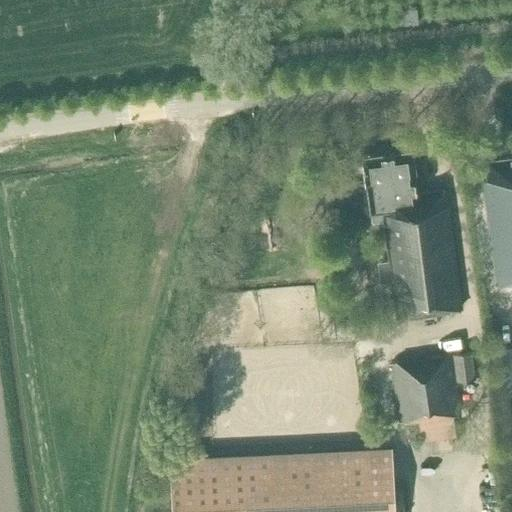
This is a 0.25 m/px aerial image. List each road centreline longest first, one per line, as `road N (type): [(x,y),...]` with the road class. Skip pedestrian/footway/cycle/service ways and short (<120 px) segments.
road 1 (track): [(215,103),(199,127),(142,327),(110,511)]
road 2 (tertiary): [(511,69),(215,103)]
road 3 (tertiary): [(0,130),(215,103)]
